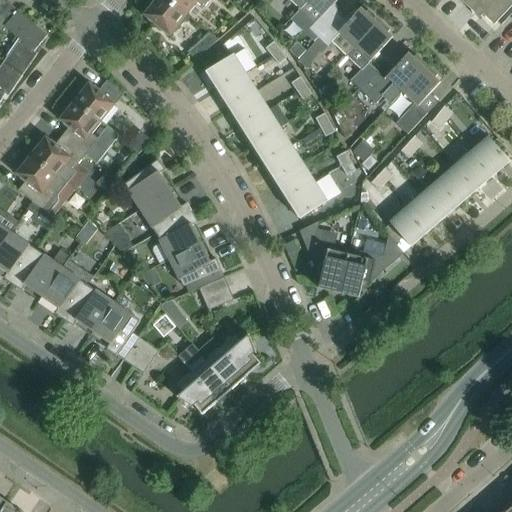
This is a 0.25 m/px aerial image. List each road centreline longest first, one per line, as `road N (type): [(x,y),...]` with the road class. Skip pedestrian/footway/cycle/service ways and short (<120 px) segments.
road 1 (residential): [(303,364),(209,151),(94,27)]
road 2 (residential): [(303,364),(213,445),(187,450),(0,325)]
road 3 (secondary): [(365,498),(433,438),(477,379),(511,349)]
road 4 (residential): [(0,144),(94,27)]
road 5 (residential): [(365,498),(303,364)]
road 6 (residential): [(511,94),(410,0)]
